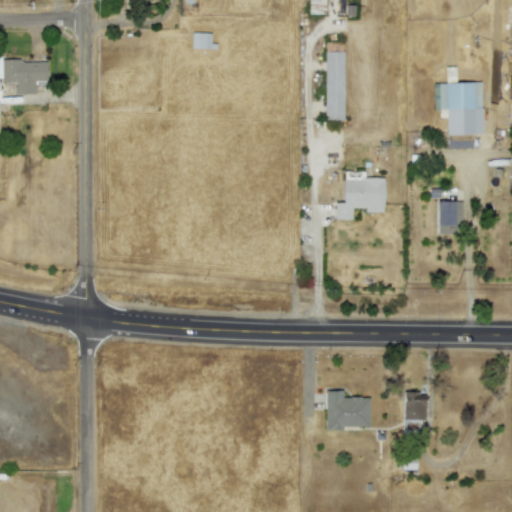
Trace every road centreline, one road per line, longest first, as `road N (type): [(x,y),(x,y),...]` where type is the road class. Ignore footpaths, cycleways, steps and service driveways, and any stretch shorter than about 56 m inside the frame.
road 1 (primary): [(0,299),(170,325),(511,333)]
road 2 (residential): [(84,511),(85,0)]
